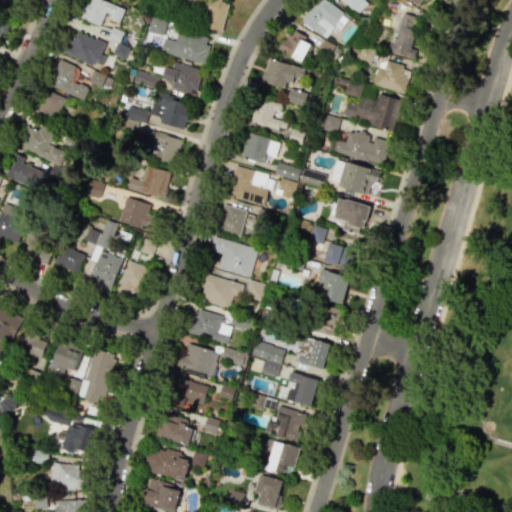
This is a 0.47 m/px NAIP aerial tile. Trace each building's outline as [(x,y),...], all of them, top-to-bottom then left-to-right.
[(79,18),(102,25),(104,18),(119,22),(124,6),(101,0),(90,0),(89,4),(83,2),(79,18)] [(228,1),(223,0),(187,0),(185,11),(204,16),(201,26),(221,31),(228,1)] [(335,26),(340,30),(349,17),(325,0),(315,0),(301,21),(325,38),(335,26)] [(343,0),(356,14),(368,3),(364,0),(343,0)] [(391,52),(414,58),(416,49),(410,48),(418,16),(401,12),(391,52)] [(146,31),(162,35),(166,21),(150,17),(146,31)] [(163,37),(160,52),(205,63),(211,38),(178,30),(175,40),(163,37)] [(60,52),(86,62),(87,61),(102,67),(107,55),(100,52),(104,43),(76,31),(73,39),(67,37),(60,52)] [(287,31),(279,51),(303,60),(310,40),(287,31)] [(123,58),(128,48),(116,42),(111,53),(123,58)] [(286,89),(290,76),(301,79),(304,69),(267,57),(260,81),(286,89)] [(76,66),(56,58),(45,83),(82,99),(88,88),(70,80),(76,66)] [(170,90),(197,94),(200,68),(173,63),(172,67),(164,66),(162,79),(172,81),(170,90)] [(372,87),(406,91),(409,67),(385,63),(384,68),(375,67),(372,87)] [(87,81),(100,87),(105,76),(92,70),(87,81)] [(357,96),(359,84),(346,81),(343,94),(357,96)] [(304,104),(306,90),(289,88),(287,101),(304,104)] [(54,119),(64,97),(44,89),(35,111),(54,119)] [(183,129),(190,102),(155,92),(148,114),(160,117),(158,122),(183,129)] [(393,129),(401,98),(377,93),(376,100),(360,97),(358,104),(346,101),(342,116),(393,129)] [(281,105),(258,98),(252,122),(278,129),(281,120),(274,118),(276,111),(280,112),(281,105)] [(120,129),(135,131),(137,121),(145,123),(147,109),(124,106),(120,129)] [(336,131),(339,118),(320,113),(317,126),(336,131)] [(27,124),(18,146),(43,157),(53,134),(27,124)] [(344,142),(330,138),(327,149),(382,165),(388,142),(371,137),(371,136),(348,129),(344,142)] [(152,140),(147,156),(172,164),(180,139),(152,130),(149,139),(152,140)] [(240,158),(265,164),(267,155),(275,157),(279,140),(246,133),(240,158)] [(67,153),(51,145),(45,159),(61,166),(67,153)] [(21,163),(23,158),(15,154),(6,177),(36,190),(43,172),(21,163)] [(274,174),(297,180),(300,167),(277,162),(274,174)] [(370,181),(377,183),(380,171),(348,162),(340,187),(366,195),(370,181)] [(170,172),(145,164),(140,180),(129,176),(126,186),(162,197),(170,172)] [(228,196),(263,205),(267,189),(250,184),(253,170),(235,166),(228,196)] [(323,184),(325,175),(304,169),(301,177),(323,184)] [(291,199),(296,182),(282,177),(276,194),(291,199)] [(103,183),(89,179),(85,193),(98,198),(103,183)] [(368,204),(338,196),(332,218),(345,221),(342,232),(359,236),(368,204)] [(145,214),(148,203),(124,197),(118,221),(152,229),(155,216),(145,214)] [(215,229),(239,236),(246,210),(223,203),(215,229)] [(0,236),(17,242),(25,214),(0,206),(0,236)] [(110,291),(121,257),(105,252),(115,222),(105,219),(101,232),(87,227),(83,240),(94,244),(89,259),(95,261),(87,283),(110,291)] [(319,250),(325,229),(313,226),(307,246),(319,250)] [(53,242),(27,233),(20,254),(45,263),(53,242)] [(217,267),(249,277),(257,248),(213,236),(208,250),(221,253),(217,267)] [(350,248),(329,242),(323,260),(344,267),(350,248)] [(77,274),(83,253),(60,246),(53,267),(77,274)] [(145,266),(126,260),(115,293),(135,299),(145,266)] [(342,303),(349,277),(327,271),(320,297),(342,303)] [(232,293),(239,296),(242,285),(205,273),(197,298),(227,308),(232,293)] [(264,283),(248,279),(244,295),(260,299),(264,283)] [(330,335),(337,308),(318,304),(312,330),(330,335)] [(227,342),(231,326),(220,323),(222,315),(194,309),(188,333),(227,342)] [(28,323),(39,327),(37,332),(40,334),(39,338),(48,341),(42,357),(36,355),(35,358),(29,356),(21,379),(9,374),(28,323)] [(323,369),(329,344),(296,336),(293,350),(299,352),(296,362),(323,369)] [(60,382),(66,366),(76,369),(83,349),(76,346),(78,343),(61,337),(47,378),(60,382)] [(283,348),(255,341),(252,353),(264,357),(259,378),(275,382),(283,348)] [(211,375),(218,352),(184,342),(178,365),(211,375)] [(105,396),(116,358),(113,357),(115,353),(95,347),(85,379),(88,380),(83,398),(88,399),(88,401),(91,402),(92,400),(97,402),(99,394),(105,396)] [(241,365),(244,353),(224,347),(221,359),(241,365)] [(29,367),(42,372),(37,385),(24,380),(29,367)] [(285,402),(312,407),(317,378),(287,373),(286,381),(289,381),(285,402)] [(69,376),(81,380),(76,393),(64,389),(69,376)] [(207,384),(175,378),(170,403),(184,406),(185,400),(203,404),(207,384)] [(230,399),(234,389),(222,385),(218,395),(230,399)] [(0,400),(5,395),(17,399),(15,407),(9,413),(1,414),(0,407),(0,400)] [(46,405),(71,413),(67,425),(48,419),(48,417),(46,417),(47,415),(43,414),(46,405)] [(306,415),(279,406),(274,423),(268,421),(264,432),(298,442),(306,415)] [(184,427),(187,419),(166,413),(159,437),(187,445),(192,429),(184,427)] [(202,429),(215,433),(219,420),(205,417),(202,429)] [(82,424),(96,429),(89,451),(77,447),(75,451),(63,448),(65,440),(57,437),(60,429),(67,432),(70,424),(76,425),(76,424),(82,425),(82,424)] [(266,469),(292,475),(299,446),(273,440),(266,469)] [(185,480),(189,460),(180,457),(181,452),(157,447),(156,452),(148,450),(143,470),(185,480)] [(49,450),(48,463),(25,460),(27,448),(49,450)] [(202,467),(206,456),(193,451),(189,463),(202,467)] [(52,461),(79,464),(78,470),(81,470),(81,473),(87,473),(85,489),(75,488),(75,490),(50,488),(52,461)] [(284,481),(257,474),(253,491),(259,493),(256,503),(277,508),(284,481)] [(175,511),(180,485),(147,478),(142,505),(175,511)] [(47,494),(47,506),(34,507),(34,495),(47,494)] [(88,498),(88,511),(43,511),(43,510),(55,510),(55,506),(57,506),(57,499),(88,498)]
